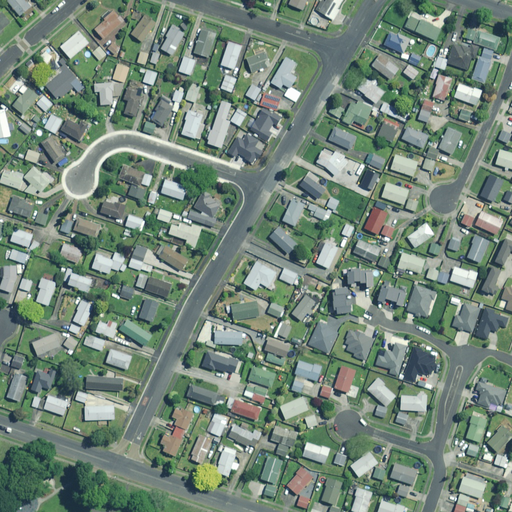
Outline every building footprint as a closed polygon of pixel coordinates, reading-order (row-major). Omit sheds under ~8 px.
[(31,7),(25,0),(8,0),(7,1),(20,16),(31,7)] [(307,0),(291,0),(289,5),(303,10),(307,0)] [(326,0),(325,2),(322,0),(316,10),(334,20),(340,10),(338,9),(342,0),(326,0)] [(123,21),(113,10),(110,13),(108,11),(102,16),(105,20),(95,29),(103,39),(123,21)] [(0,32),(10,23),(1,13),(0,13),(0,32)] [(421,18),(412,13),(405,27),(436,41),(442,28),(421,19),(421,18)] [(156,23),(145,15),(131,34),(142,42),(156,23)] [(161,49),(174,56),(180,44),(184,46),(187,39),(183,37),(185,34),(179,31),(180,29),(173,25),(167,37),(167,38),(161,49)] [(500,38),(468,28),(465,38),(474,41),(474,43),(496,50),(500,38)] [(216,34),(201,30),(194,53),(209,57),(216,34)] [(89,43),(79,32),(61,47),(71,59),(89,43)] [(384,45),(404,53),(408,45),(410,46),(413,41),(398,34),(397,35),(390,32),(384,45)] [(242,47),(229,42),(221,65),(234,69),(242,47)] [(119,49),(112,43),(107,49),(114,55),(119,49)] [(447,63),(449,64),(467,70),(472,57),(475,58),(478,48),(462,43),(461,46),(455,44),(449,61),(438,57),(435,66),(444,70),(447,63)] [(106,55),(100,47),(93,53),(99,61),(106,55)] [(270,66),(265,49),(256,52),(257,54),(246,57),(252,73),(270,66)] [(494,52),(484,49),(481,57),(479,56),(471,79),(484,83),(494,52)] [(148,54),(141,52),(137,62),(145,65),(148,54)] [(159,55),(153,53),(150,62),(156,64),(159,55)] [(421,57),(413,53),(408,62),(417,66),(421,57)] [(195,61),(184,57),(179,72),(190,76),(195,61)] [(209,60),(201,57),(198,65),(206,67),(209,60)] [(297,64),(286,58),(271,83),(281,89),(283,84),(290,89),(297,78),(291,74),(297,64)] [(385,66),(376,60),(372,66),(391,80),(399,69),(389,62),(385,66)] [(232,77),(226,75),(221,88),(231,92),(242,63),(238,61),(232,77)] [(129,68),(117,64),(112,79),(124,83),(129,68)] [(419,73),(409,65),(403,73),(413,81),(419,73)] [(85,87),(68,68),(46,86),(58,101),(75,87),(79,92),(85,87)] [(157,73),(147,70),(143,82),(153,85),(157,73)] [(378,82),(366,74),(356,88),(376,103),(384,92),(375,86),(378,82)] [(452,79),(439,75),(432,97),(445,101),(452,79)] [(112,105),(112,84),(94,84),(94,92),(100,92),(100,105),(112,105)] [(125,114),(136,118),(140,106),(141,107),(144,98),(140,97),(143,89),(127,84),(123,99),(129,101),(125,114)] [(200,87),(191,84),(186,99),(195,103),(200,87)] [(481,92),(459,84),(454,98),(476,105),(481,92)] [(261,90),(252,85),(246,95),(252,99),(250,102),(253,104),(261,90)] [(39,96),(28,87),(13,106),(23,114),(39,96)] [(179,92),(174,90),(172,97),(174,97),(173,100),(181,103),(185,89),(180,87),(179,92)] [(263,92),(259,106),(277,111),(282,98),(263,92)] [(162,126),(172,110),(177,113),(180,104),(176,102),(174,104),(171,102),(173,98),(163,93),(154,109),(158,111),(152,121),(162,126)] [(53,104),(44,96),(37,104),(46,112),(53,104)] [(421,109),(431,112),(434,103),(424,99),(421,109)] [(357,103),(352,100),(342,121),(351,125),(353,121),(364,126),(373,108),(358,101),(357,103)] [(334,103),(329,112),(340,118),(345,109),(334,103)] [(410,114),(384,103),(380,111),(406,123),(410,114)] [(247,114),(238,109),(231,121),(240,126),(247,114)] [(431,112),(421,109),(418,120),(428,123),(431,112)] [(472,113),(463,109),(459,119),(468,122),(472,113)] [(203,115),(188,110),(185,120),(186,120),(182,134),(195,139),(203,115)] [(212,131),(209,130),(206,140),(209,141),(208,144),(221,148),(230,122),(226,120),(228,113),(219,110),(212,131)] [(0,138),(10,136),(4,111),(0,112),(0,138)] [(431,114),(428,123),(436,133),(449,122),(445,118),(440,121),(439,121),(439,118),(431,114)] [(62,120),(52,115),(45,128),(55,134),(62,120)] [(79,126),(69,120),(63,131),(80,141),(89,125),(82,121),(79,126)] [(156,126),(146,122),(143,131),(153,135),(156,126)] [(32,129),(25,123),(20,129),(27,134),(32,129)] [(398,130),(383,123),(378,136),(393,143),(398,130)] [(263,138),(252,126),(234,142),(244,153),(263,138)] [(357,137),(334,127),(329,140),(351,150),(357,137)] [(423,149),(429,136),(418,131),(418,132),(408,127),(402,139),(423,149)] [(462,134),(448,128),(439,148),(452,155),(462,134)] [(511,135),(511,134),(502,129),(498,138),(508,143),(511,135)] [(65,156),(52,136),(42,143),(55,163),(65,156)] [(440,151),(431,147),(427,157),(436,160),(440,151)] [(40,154),(28,150),(25,159),(36,163),(40,154)] [(511,153),(500,150),(496,164),(511,169),(511,153)] [(332,157),(324,151),(316,161),(337,176),(348,160),(336,151),(332,157)] [(385,160),(370,153),(366,162),(381,169),(385,160)] [(391,169),(413,177),(417,164),(422,166),(422,168),(432,171),(436,162),(425,158),(423,164),(418,163),(396,155),(391,169)] [(153,176),(124,165),(119,178),(140,187),(142,184),(149,186),(153,176)] [(34,167),(24,178),(32,184),(25,192),(34,195),(38,191),(42,193),(55,178),(47,171),(43,175),(34,167)] [(2,172),(0,177),(0,183),(19,190),(24,174),(16,172),(16,173),(11,172),(10,174),(2,172)] [(319,179),(310,172),(300,185),(319,199),(326,190),(317,182),(319,179)] [(503,181),(490,175),(480,196),(494,202),(503,181)] [(188,187),(166,180),(162,193),(183,200),(188,187)] [(409,191),(387,183),(382,197),(404,205),(409,191)] [(146,191),(132,186),(129,195),(143,200),(146,191)] [(211,194),(202,191),(194,212),(191,211),(188,218),(213,228),(216,219),(214,219),(220,205),(215,203),(216,201),(209,198),(211,194)] [(157,194),(151,192),(149,202),(154,204),(157,194)] [(27,201),(14,196),(9,211),(30,218),(34,206),(26,204),(27,201)] [(339,202),(331,198),(327,206),(335,210),(339,202)] [(418,202),(409,199),(406,208),(415,211),(418,202)] [(304,205),(292,200),(283,221),(295,226),(304,205)] [(115,205),(105,201),(101,213),(122,220),(127,206),(116,202),(115,205)] [(331,213),(318,206),(313,216),(327,223),(331,213)] [(388,214),(374,208),(365,229),(379,235),(388,214)] [(173,213),(161,209),(158,219),(169,223),(173,213)] [(503,221),(482,212),(476,225),(496,235),(503,221)] [(475,218),(466,214),(461,223),(471,227),(475,218)] [(146,221),(130,215),(126,226),(142,231),(146,221)] [(100,225),(81,218),(76,231),(95,238),(100,225)] [(74,223),(66,220),(61,231),(68,234),(74,223)] [(192,227),(181,224),(179,227),(172,225),(169,234),(188,240),(186,245),(195,248),(202,228),(193,224),(192,227)] [(354,228),(346,224),(342,234),(350,237),(354,228)] [(395,229),(385,224),(381,234),(390,238),(395,229)] [(434,235),(426,224),(407,237),(415,248),(434,235)] [(297,245),(279,228),(270,237),(289,254),(297,245)] [(33,235),(15,229),(11,241),(29,247),(33,235)] [(490,241),(475,235),(472,243),(473,243),(467,257),(481,263),(490,241)] [(461,241),(452,238),(448,248),(457,251),(461,241)] [(339,247),(321,239),(317,249),(322,252),(317,263),(329,269),(339,247)] [(360,239),(354,253),(375,263),(381,249),(360,239)] [(511,242),(506,239),(494,261),(504,266),(511,252),(511,251),(511,242)] [(39,243),(34,240),(30,249),(35,251),(39,243)] [(442,246),(433,243),(429,252),(438,256),(442,246)] [(83,250),(64,244),(60,258),(78,263),(83,250)] [(188,260),(166,247),(159,258),(181,271),(188,260)] [(30,254),(13,248),(10,258),(26,264),(30,254)] [(146,254),(134,250),(129,266),(140,271),(141,269),(150,272),(152,267),(142,263),(146,254)] [(425,261),(403,253),(398,268),(405,270),(406,269),(420,274),(425,261)] [(118,271),(126,258),(115,254),(113,261),(97,255),(92,268),(109,274),(111,268),(118,271)] [(307,258),(299,255),(297,260),(305,264),(307,258)] [(391,260),(383,256),(379,265),(387,269),(391,260)] [(277,273),(257,262),(245,284),(257,290),(261,283),(269,288),(277,273)] [(19,269),(6,265),(3,274),(4,275),(0,287),(0,288),(12,292),(19,269)] [(469,272),(454,266),(450,280),(472,288),(478,273),(470,270),(469,272)] [(501,270),(491,267),(482,291),(495,296),(499,288),(495,286),(501,270)] [(449,274),(430,268),(427,278),(446,284),(449,274)] [(73,270),(68,269),(64,281),(69,282),(68,285),(79,288),(78,290),(88,293),(90,286),(95,288),(97,282),(72,273),(73,270)] [(298,274),(285,269),(280,279),(293,285),(298,274)] [(360,271),(360,269),(348,269),(348,284),(354,284),(354,282),(360,282),(360,283),(367,283),(367,287),(373,287),(373,271),(360,271)] [(172,285),(139,274),(135,287),(168,298),(172,285)] [(318,279),(312,276),(309,284),(314,287),(318,279)] [(33,282),(23,278),(19,288),(29,291),(33,282)] [(56,283),(42,278),(39,287),(41,288),(37,302),(48,306),(56,283)] [(384,303),(386,299),(396,303),(394,306),(399,308),(399,307),(403,308),(407,295),(403,294),(404,292),(406,293),(408,287),(401,285),(400,288),(398,288),(398,289),(392,287),(393,286),(391,285),(392,283),(385,280),(377,301),(384,303)] [(437,292),(415,285),(406,311),(426,318),(432,302),(433,302),(437,292)] [(511,287),(505,285),(502,299),(509,301),(507,309),(511,310),(511,287)] [(134,289),(123,286),(120,297),(131,300),(134,289)] [(349,294),(348,288),(333,289),(335,310),(337,310),(337,314),(352,313),(351,304),(347,304),(346,294),(349,294)] [(312,299),(307,295),(292,314),(302,321),(308,313),(310,315),(321,300),(315,295),(312,299)] [(95,303),(83,297),(77,310),(78,310),(73,321),(84,326),(95,303)] [(159,303),(146,299),(140,318),(153,322),(159,303)] [(260,317),(257,302),(233,306),(235,321),(260,317)] [(285,308),(273,303),(269,313),(281,318),(285,308)] [(480,308),(465,303),(461,317),(456,315),(453,326),(472,332),(480,308)] [(494,311),(486,308),(477,336),(487,339),(490,330),(497,332),(499,326),(505,328),(508,318),(493,313),(494,311)] [(152,336),(127,319),(119,330),(145,347),(152,336)] [(328,328),(329,326),(326,325),(327,322),(320,319),(318,325),(315,324),(313,329),(315,330),(313,337),(310,335),(305,346),(328,356),(338,333),(328,328)] [(118,324),(109,321),(107,325),(100,322),(96,332),(113,338),(118,324)] [(81,327),(72,323),(69,330),(77,334),(81,327)] [(292,327),(283,324),(278,334),(287,338),(292,327)] [(368,336),(351,329),(345,344),(350,345),(348,350),(355,353),(354,356),(366,361),(374,339),(368,337),(368,336)] [(244,333),(215,332),(215,345),(243,346),(244,333)] [(60,346),(55,334),(33,343),(38,355),(60,346)] [(105,341),(87,335),(84,345),(102,351),(105,341)] [(78,342),(70,337),(64,345),(72,351),(78,342)] [(290,347),(269,340),(265,351),(286,358),(290,347)] [(406,345),(396,342),(393,353),(386,351),(384,358),(379,356),(376,365),(391,370),(389,374),(399,376),(403,361),(402,361),(406,345)] [(430,376),(432,372),(436,361),(427,358),(429,354),(422,352),(422,350),(415,348),(404,380),(416,384),(419,374),(424,376),(425,374),(430,376)] [(132,357),(111,350),(106,363),(128,370),(132,357)] [(239,361),(208,351),(202,367),(215,371),(215,369),(226,373),(227,371),(234,374),(239,361)] [(266,353),(264,360),(283,367),(286,360),(266,353)] [(21,369),(25,359),(15,356),(11,366),(21,369)] [(321,368),(299,361),(295,375),(317,381),(321,368)] [(356,371),(342,366),(334,388),(349,393),(356,371)] [(276,376),(252,368),(248,380),(272,388),(276,376)] [(50,375),(37,370),(31,389),(40,393),(42,387),(50,389),(56,372),(52,370),(50,375)] [(28,378),(16,374),(8,397),(20,402),(28,378)] [(124,379),(87,376),(86,388),(123,391),(124,379)] [(385,384),(378,378),(368,390),(387,407),(396,396),(384,386),(385,384)] [(305,384),(295,380),(292,390),(301,394),(305,384)] [(269,390),(249,382),(244,396),(253,399),(252,400),(264,404),(269,390)] [(506,391),(478,382),(476,391),(482,393),(478,404),(489,408),(490,404),(501,408),(506,391)] [(217,395),(190,385),(186,397),(213,406),(217,395)] [(333,389),(324,385),(320,395),(329,399),(333,389)] [(88,395),(78,392),(75,400),(85,403),(88,395)] [(427,396),(417,395),(417,397),(402,396),(401,410),(426,412),(427,396)] [(68,402),(49,396),(47,402),(42,400),(40,407),(64,416),(68,402)] [(41,399),(35,397),(32,406),(38,408),(41,399)] [(309,410),(303,397),(280,407),(286,420),(309,410)] [(261,409),(236,401),(232,412),(257,421),(261,409)] [(114,420),(114,406),(85,407),(85,420),(114,420)] [(387,409),(378,406),(375,415),(384,418),(387,409)] [(175,425),(187,431),(194,415),(177,407),(172,417),(178,420),(175,425)] [(409,415),(399,412),(395,422),(405,425),(409,415)] [(228,419),(215,413),(212,420),(216,422),(211,432),(220,436),(228,419)] [(318,425),(315,416),(306,419),(309,428),(318,425)] [(487,420),(472,416),(470,423),(471,423),(466,438),(480,443),(487,420)] [(187,431),(175,425),(175,426),(177,427),(172,438),(165,435),(161,444),(166,446),(163,451),(175,457),(187,431)] [(253,434),(234,425),(228,437),(249,446),(250,444),(255,447),(262,433),(255,429),(253,434)] [(511,437),(511,434),(503,426),(487,443),(498,453),(511,437)] [(288,432),(275,428),(271,441),(279,443),(275,454),(285,457),(289,447),(293,448),(298,433),(289,430),(288,432)] [(211,441),(200,436),(190,459),(202,464),(211,441)] [(329,450),(307,443),(303,456),(325,464),(329,450)] [(479,448),(470,445),(467,454),(476,457),(479,448)] [(237,451),(225,447),(216,472),(228,476),(231,468),(237,470),(239,464),(233,462),(237,451)] [(378,463),(369,452),(351,466),(359,477),(378,463)] [(347,457),(337,454),(334,463),(343,466),(347,457)] [(509,460),(498,455),(495,464),(506,468),(509,460)] [(283,461),(270,456),(262,479),(275,484),(283,461)] [(417,471),(395,464),(391,478),(413,485),(417,471)] [(313,478),(302,468),(287,486),(298,495),(313,478)] [(386,471),(376,468),(373,477),(383,480),(386,471)] [(485,479),(467,473),(466,478),(463,477),(458,492),(481,499),(486,484),(484,483),(485,479)] [(343,483),(328,479),(321,500),(336,505),(343,483)] [(410,488),(401,485),(398,494),(406,497),(410,488)] [(276,488),(267,486),(266,495),(274,496),(276,488)] [(366,511),(372,493),(358,489),(352,511),(354,511),(366,511)] [(460,494),(457,504),(466,507),(470,497),(460,494)] [(310,499),(300,495),(297,505),(306,509),(310,499)] [(511,500),(511,498),(501,495),(497,505),(509,509),(511,500)] [(396,506),(382,501),(378,511),(403,511),(405,507),(397,505),(396,506)]
